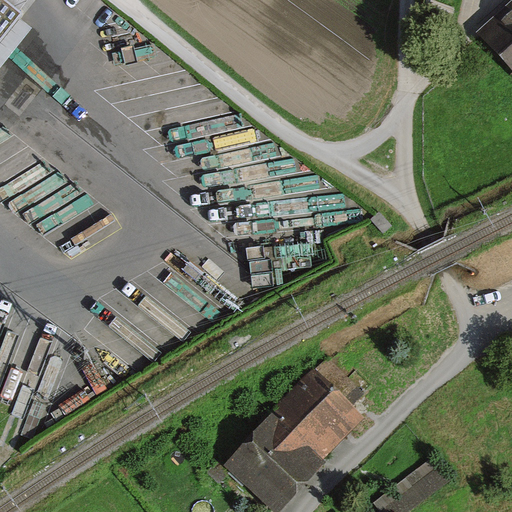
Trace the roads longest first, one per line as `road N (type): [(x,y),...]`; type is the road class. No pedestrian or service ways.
road 1 (unclassified): [(122,0),(272,121),(402,196),(474,335),(292,511)]
road 2 (track): [(402,196),(406,0)]
